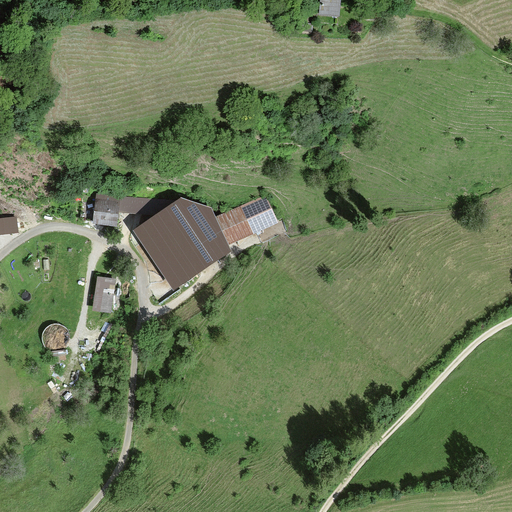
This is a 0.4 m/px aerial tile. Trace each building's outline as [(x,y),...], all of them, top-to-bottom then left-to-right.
[(319,0),(319,11),(337,13),(338,0),(319,0)] [(97,195),(93,224),(118,225),(119,213),(159,215),(180,200),(97,195)] [(159,215),(136,232),(175,290),(231,251),(228,245),(277,221),(266,195),(216,218),(212,209),(180,200),(159,215)] [(17,217),(0,218),(0,234),(18,232),(17,217)] [(99,277),(94,308),(110,311),(115,280),(99,277)]
